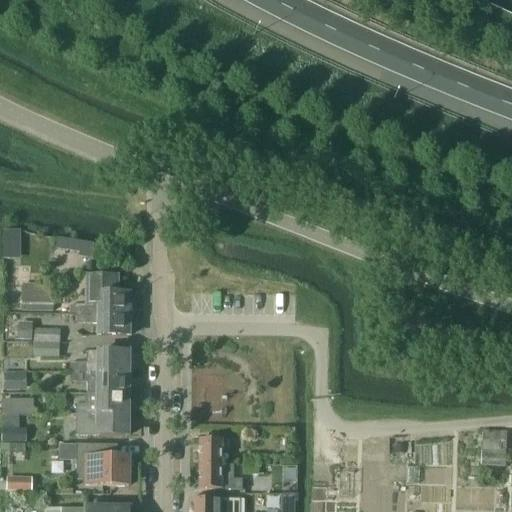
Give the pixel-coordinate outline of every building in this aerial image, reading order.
[(91,259),(93,245),(80,243),(78,254),(78,256),(91,259)] [(86,277),(85,307),(77,307),(76,316),(128,317),(128,307),(130,307),(130,296),(130,295),(116,294),(116,277),(86,277)] [(53,313),(53,286),(21,286),(21,313),(53,313)] [(127,326),(128,317),(76,316),(76,326),(97,326),(97,338),(127,338),(127,336),(129,336),(130,326),(127,326)] [(18,326),(18,343),(32,343),(32,326),(18,326)] [(59,345),(59,331),(33,331),(33,345),(59,345)] [(59,359),(59,345),(33,345),(33,358),(59,359)] [(130,365),(130,357),(128,356),(128,354),(88,353),(88,365),(70,365),(69,375),(128,375),(128,366),(130,365)] [(130,385),(128,384),(128,375),(69,375),(69,384),(87,384),(86,396),(97,396),(97,395),(130,395),(130,385)] [(19,377),(2,377),(2,394),(19,394),(19,377)] [(127,407),(130,406),(130,395),(97,395),(97,396),(85,396),(85,407),(75,407),(75,416),(127,417),(127,407)] [(19,405),(1,406),(1,418),(19,418),(19,405)] [(127,426),(127,417),(75,416),(75,437),(127,438),(127,436),(129,435),(129,427),(127,426)] [(24,431),(2,431),(2,445),(24,445),(24,431)] [(225,442),(198,441),(198,466),(220,467),(220,452),(225,452),(225,442)] [(129,488),(129,458),(117,458),(117,447),(77,446),(76,458),(84,459),(84,487),(129,488)] [(259,466),(259,457),(243,457),(243,466),(259,466)] [(232,467),(220,467),(198,466),(198,491),(241,492),(241,481),(232,481),(232,467)] [(259,476),(259,468),(243,467),(243,476),(259,476)] [(31,493),(32,479),(7,478),(7,492),(31,493)] [(296,503),(296,496),(282,495),(281,511),(292,511),(293,503),(296,503)] [(218,502),(188,502),(188,511),(234,511),(235,505),(239,505),(239,503),(218,502)]
